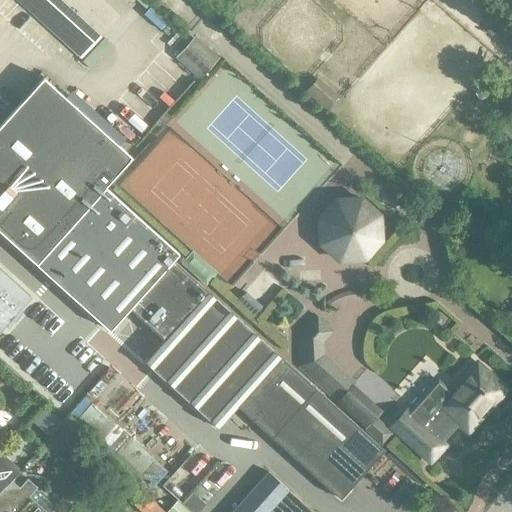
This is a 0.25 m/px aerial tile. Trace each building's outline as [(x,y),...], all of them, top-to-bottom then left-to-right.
[(59,0),(19,0),(81,56),(100,36),(59,0)] [(168,24),(150,8),(144,14),(161,31),(168,24)] [(199,80),(219,58),(195,36),(175,58),(199,80)] [(293,367),(242,321),(173,259),(178,253),(104,187),(131,157),(43,78),(0,125),(0,231),(109,330),(129,308),(163,339),(143,361),(217,427),(237,406),(340,498),(384,449),(293,367)] [(511,116),(500,129),(511,140),(511,116)] [(361,197),(336,199),(319,217),(320,242),(339,259),(364,258),(381,239),(379,214),(361,197)] [(206,286),(218,273),(193,250),(181,264),(206,286)] [(0,329),(31,296),(0,268),(0,329)] [(256,318),(265,308),(246,291),(237,301),(256,318)] [(297,367),(383,444),(391,435),(375,420),(382,412),(352,385),(354,382),(324,355),(324,342),(334,330),(317,315),(314,315),(312,313),(295,331),(297,367)] [(504,389),(477,364),(451,391),(445,386),(401,435),(429,461),(444,444),(442,442),(459,423),(467,430),(504,389)] [(96,398),(107,385),(100,379),(89,392),(96,398)] [(76,420),(90,403),(83,398),(69,414),(76,420)] [(114,452),(128,436),(91,404),(77,420),(114,452)] [(47,410),(39,419),(52,430),(60,421),(47,410)] [(66,444),(76,435),(64,422),(54,431),(66,444)] [(154,487),(168,471),(130,437),(116,453),(154,487)] [(217,473),(223,466),(217,461),(211,467),(217,473)] [(14,478),(0,465),(0,493),(12,481),(14,478)] [(312,511),(313,511),(268,471),(231,511),(312,511)] [(0,511),(18,511),(31,498),(29,496),(37,487),(27,478),(19,487),(12,481),(0,493),(0,511)] [(206,491),(200,485),(194,492),(200,498),(206,491)] [(428,491),(421,497),(427,503),(433,496),(428,491)] [(191,511),(198,511),(206,504),(193,492),(182,503),(191,511)] [(163,511),(143,493),(135,502),(145,511),(163,511)] [(46,511),(31,498),(18,511),(50,511),(55,506),(54,505),(47,511),(46,511)] [(167,511),(189,511),(177,500),(167,511)]
